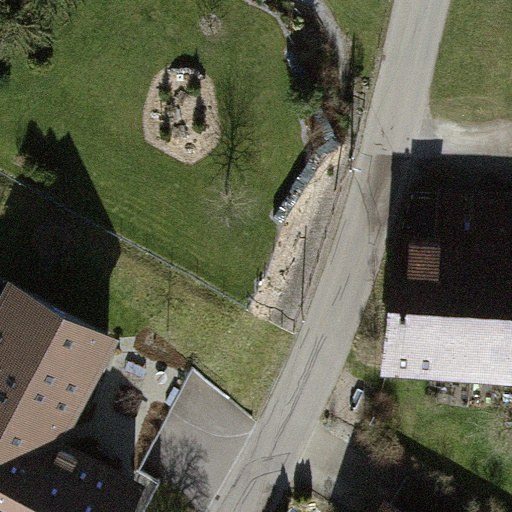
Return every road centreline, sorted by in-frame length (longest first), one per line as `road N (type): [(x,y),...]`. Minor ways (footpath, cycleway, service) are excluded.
road 1 (tertiary): [(403,136),(320,390),(263,511)]
road 2 (tertiary): [(403,136),(434,0)]
